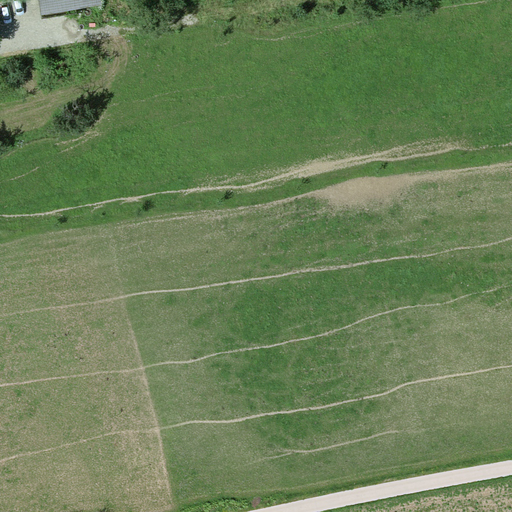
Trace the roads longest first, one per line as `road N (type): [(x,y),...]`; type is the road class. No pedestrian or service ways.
road 1 (track): [(0,52),(294,0)]
road 2 (track): [(511,470),(268,511)]
